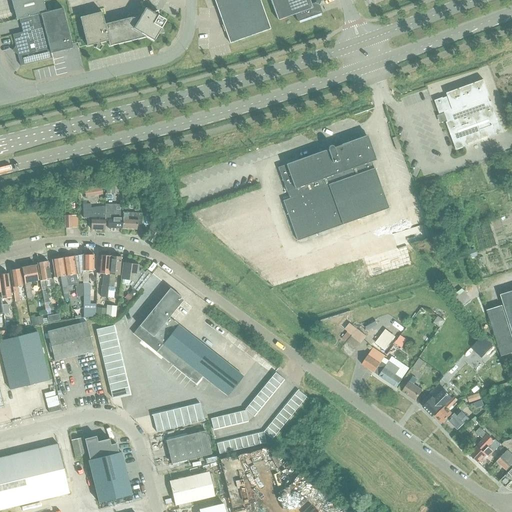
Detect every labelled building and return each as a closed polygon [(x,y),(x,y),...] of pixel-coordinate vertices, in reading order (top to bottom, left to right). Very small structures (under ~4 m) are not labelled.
[(46,0),(14,0),(21,30),(15,31),(22,63),(53,57),(52,51),(74,46),(66,6),(48,10),(46,0)] [(214,0),(230,43),(270,29),(259,0),(214,0)] [(295,14),(297,22),(322,13),(319,5),(321,1),(318,0),(316,0),(315,3),(311,4),(309,0),(270,0),(278,20),(295,14)] [(105,10),(83,15),(89,44),(108,41),(115,44),(153,36),(158,39),(169,17),(148,6),(144,14),(107,21),(105,10)] [(494,136),(503,133),(491,101),(490,102),(488,96),(489,96),(483,79),(446,93),(447,96),(443,98),(443,97),(434,100),(439,114),(444,112),(448,121),(446,122),(456,150),(465,147),(464,145),(493,134),(494,136)] [(283,201),(297,241),(388,208),(374,168),(370,170),(367,163),(372,161),(363,137),(334,148),(333,146),(332,146),(331,145),(330,145),(329,146),(328,147),(328,148),(328,150),(278,167),(286,192),(289,191),(292,198),(283,201)] [(101,188),(96,189),(84,190),(85,197),(102,194),(101,188)] [(104,225),(105,208),(94,208),(94,204),(83,204),(83,218),(92,218),(91,229),(104,230),(104,225)] [(105,204),(105,208),(104,225),(107,225),(107,228),(122,229),(122,212),(123,205),(105,204)] [(127,212),(122,212),(122,229),(136,229),(137,226),(141,227),(142,213),(127,212)] [(144,238),(156,244),(162,232),(150,227),(144,238)] [(80,255),(72,257),(75,274),(78,274),(79,277),(82,277),(81,255),(80,255)] [(92,255),(81,255),(82,277),(82,281),(83,281),(83,296),(83,316),(95,316),(96,303),(89,304),(89,283),(87,283),(87,271),(93,271),(92,255)] [(108,290),(110,256),(100,255),(99,273),(103,274),(102,286),(101,297),(107,298),(108,290)] [(121,257),(110,256),(108,290),(114,291),(115,275),(119,275),(121,257)] [(72,257),(62,258),(66,284),(67,286),(78,284),(77,282),(82,281),(82,277),(79,277),(78,274),(75,274),(72,257)] [(62,258),(51,260),(54,278),(59,277),(63,299),(69,298),(67,286),(66,284),(62,258)] [(36,263),(41,290),(43,303),(48,302),(44,280),(50,279),(46,261),(36,263)] [(121,279),(122,279),(129,280),(129,285),(137,292),(150,277),(145,273),(143,275),(137,270),(138,265),(123,263),(121,279)] [(21,268),(26,294),(27,298),(31,298),(28,282),(38,280),(35,265),(21,268)] [(9,271),(14,298),(14,302),(19,301),(16,286),(21,285),(19,269),(9,271)] [(7,274),(0,275),(0,293),(1,299),(11,298),(7,274)] [(465,287),(456,292),(465,306),(474,300),(465,287)] [(140,327),(134,335),(164,359),(172,365),(173,366),(197,385),(203,377),(227,396),(242,377),(168,318),(183,300),(170,290),(140,327)] [(511,290),(500,295),(504,305),(487,310),(501,356),(511,352),(511,290)] [(107,305),(105,317),(115,318),(117,306),(107,305)] [(96,315),(104,316),(105,308),(97,307),(96,315)] [(435,322),(442,326),(446,319),(440,314),(435,322)] [(43,324),(42,316),(31,317),(32,326),(43,324)] [(47,332),(54,362),(93,352),(86,323),(47,332)] [(113,326),(96,330),(97,336),(115,332),(113,326)] [(377,343),(389,349),(397,333),(386,327),(377,343)] [(375,328),(370,336),(375,339),(379,330),(375,328)] [(347,332),(341,339),(346,343),(354,351),(365,338),(356,330),(351,336),(347,332)] [(0,341),(0,349),(10,390),(49,380),(37,332),(0,341)] [(115,332),(97,336),(99,343),(116,339),(115,332)] [(402,333),(397,342),(404,347),(410,338),(402,333)] [(482,336),(471,348),(482,358),(493,346),(482,336)] [(116,339),(99,343),(101,350),(118,346),(116,339)] [(118,346),(101,350),(102,357),(120,353),(118,346)] [(361,365),(396,388),(401,380),(395,375),(399,369),(389,362),(386,366),(381,362),(385,357),(372,349),(361,365)] [(120,353),(102,357),(104,364),(121,360),(120,353)] [(418,371),(424,362),(419,358),(413,368),(418,371)] [(121,360),(104,364),(105,371),(123,367),(121,360)] [(123,367),(105,371),(107,377),(124,373),(123,367)] [(275,372),(272,377),(280,384),(284,379),(275,372)] [(124,373),(107,377),(109,384),(126,380),(124,373)] [(272,377),(268,382),(276,389),(280,384),(272,377)] [(402,392),(415,401),(422,392),(413,386),(416,380),(412,377),(402,392)] [(126,380),(109,384),(110,391),(128,387),(126,380)] [(268,382),(264,386),(272,393),(276,389),(268,382)] [(264,386),(260,391),(269,398),(272,393),(264,386)] [(128,387),(110,391),(112,398),(129,394),(128,387)] [(298,390),(294,395),(302,402),(306,397),(298,390)] [(432,397),(422,407),(433,417),(452,398),(444,390),(435,399),(432,397)] [(260,391),(256,396),(265,403),(269,398),(260,391)] [(471,402),(483,398),(481,391),(469,395),(471,402)] [(294,395),(290,399),(298,406),(302,402),(294,395)] [(256,396),(252,400),(261,407),(265,403),(256,396)] [(451,400),(440,411),(434,417),(441,423),(451,413),(447,410),(457,400),(454,397),(451,400)] [(290,399),(286,404),(295,411),(298,406),(290,399)] [(483,399),(476,401),(478,407),(485,405),(483,399)] [(252,400),(249,405),(257,412),(261,407),(252,400)] [(200,403),(193,405),(197,422),(204,421),(200,403)] [(286,404),(282,409),(291,416),(295,411),(286,404)] [(461,411),(466,406),(464,404),(448,420),(458,430),(469,419),(461,411)] [(193,405),(186,406),(190,424),(197,422),(193,405)] [(249,405),(245,410),(253,416),(257,412),(249,405)] [(186,406),(179,408),(184,426),(190,424),(186,406)] [(179,408),(173,410),(177,427),(184,426),(179,408)] [(282,409),(278,413),(287,420),(291,416),(282,409)] [(173,410),(166,411),(170,429),(177,427),(173,410)] [(246,410),(240,412),(242,422),(248,421),(246,410)] [(166,411),(159,413),(163,431),(170,429),(166,411)] [(240,412),(234,413),(236,424),(242,422),(240,412)] [(159,413),(152,415),(156,432),(163,431),(159,413)] [(234,413),(228,414),(231,425),(236,424),(234,413)] [(278,413),(275,418),(283,425),(287,420),(278,413)] [(228,414),(222,416),(225,427),(231,425),(228,414)] [(222,416),(216,417),(219,428),(225,427),(222,416)] [(216,417),(210,419),(213,429),(219,428),(216,417)] [(275,418),(271,423),(279,430),(283,425),(275,418)] [(271,423),(267,427),(276,434),(279,430),(271,423)] [(267,427),(263,432),(272,439),(276,434),(267,427)] [(477,447),(470,454),(477,447),(483,452),(494,441),(479,428),(475,432),(482,439),(476,446),(477,447)] [(165,441),(171,465),(211,455),(205,431),(165,441)] [(263,432),(257,433),(260,444),(266,443),(263,432)] [(257,433),(252,435),(254,445),(260,444),(257,433)] [(252,435),(246,436),(248,447),(254,445),(252,435)] [(98,503),(132,495),(121,452),(118,453),(116,443),(110,445),(109,439),(97,441),(96,436),(84,439),(89,460),(88,460),(98,503)] [(246,436),(240,438),(242,448),(248,447),(246,436)] [(240,438),(234,439),(237,450),(242,448),(240,438)] [(83,439),(71,442),(75,457),(87,454),(83,439)] [(234,439),(228,440),(231,451),(237,450),(234,439)] [(504,442),(501,445),(507,450),(497,461),(507,470),(511,464),(511,440),(511,439),(504,442)] [(228,440),(222,442),(225,453),(231,451),(228,440)] [(477,447),(470,454),(469,455),(478,463),(486,455),(489,457),(501,444),(495,440),(494,441),(483,452),(477,447)] [(222,442),(216,443),(219,454),(225,453),(222,442)] [(0,458),(0,509),(69,493),(58,445),(0,458)] [(259,458),(250,458),(249,467),(258,468),(259,458)] [(169,482),(175,506),(214,497),(208,472),(169,482)] [(240,488),(246,485),(244,479),(238,481),(240,488)] [(223,503),(199,510),(199,511),(225,511),(225,510),(223,503)]
